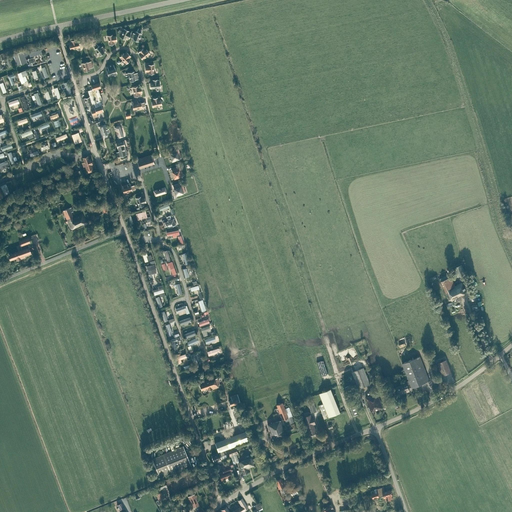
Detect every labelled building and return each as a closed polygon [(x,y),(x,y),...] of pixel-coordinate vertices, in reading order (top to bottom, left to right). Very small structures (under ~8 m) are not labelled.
[(138,42),(142,33),(141,33),(142,30),(138,28),(137,32),(136,31),(135,34),(133,33),(131,38),(133,39),(133,40),(138,42)] [(124,29),(120,37),(125,40),(126,38),(129,39),(131,34),(130,34),(131,32),(129,31),(124,29)] [(107,36),(108,45),(114,44),(114,42),(117,41),(116,36),(113,37),(113,35),(107,36)] [(71,50),(79,47),(78,42),(76,43),(75,40),(71,41),(71,44),(69,45),(71,50)] [(94,49),(100,56),(104,52),(105,51),(102,47),(101,48),(99,45),(98,46),(96,44),(93,46),(95,49),(94,49)] [(143,60),(150,54),(146,49),(144,51),(143,49),(139,52),(140,54),(139,55),(143,60)] [(26,62),(23,51),(13,54),(17,65),(26,62)] [(119,57),(126,64),(130,60),(129,59),(131,56),(127,53),(125,55),(123,53),(119,57)] [(87,62),(81,63),(84,72),(89,70),(89,67),(92,66),(91,65),(92,65),(92,64),(91,64),(90,61),(87,62)] [(154,74),(154,64),(148,65),(148,67),(146,67),(145,67),(145,72),(148,72),(148,74),(154,74)] [(108,77),(117,74),(115,68),(114,68),(113,65),(107,67),(108,70),(106,70),(108,77)] [(21,83),(24,82),(22,77),(27,75),(25,70),(17,73),(21,83)] [(128,73),(129,81),(136,80),(139,79),(137,73),(134,73),(134,71),(128,73)] [(151,89),(160,88),(159,82),(158,82),(157,80),(152,80),(152,83),(150,83),(151,89)] [(86,97),(84,97),(87,105),(94,103),(95,107),(94,107),(95,110),(91,111),(92,115),(93,118),(97,116),(96,114),(103,112),(101,105),(103,103),(100,96),(98,89),(101,88),(99,83),(91,85),(92,89),(88,91),(88,92),(87,94),(86,95),(86,96),(86,97)] [(132,87),(134,97),(140,95),(139,93),(142,93),(141,88),(138,88),(138,86),(132,87)] [(20,96),(25,106),(21,107),(22,109),(29,106),(28,104),(27,104),(25,100),(27,99),(24,94),(20,96)] [(152,107),(162,105),(161,100),(158,100),(158,97),(153,98),(153,101),(151,102),(152,107)] [(132,104),(133,110),(142,108),(142,107),(145,106),(144,102),(141,103),(141,102),(138,103),(137,101),(132,102),(133,104),(132,104)] [(30,119),(39,115),(38,111),(28,114),(30,119)] [(123,137),(119,125),(114,127),(118,139),(123,137)] [(104,126),(100,127),(102,134),(102,136),(107,134),(107,133),(109,132),(108,129),(106,130),(104,126)] [(20,138),(30,133),(27,129),(18,134),(20,138)] [(75,143),(79,142),(77,137),(80,137),(78,132),(71,135),(75,143)] [(63,133),(53,137),(54,141),(65,137),(63,133)] [(116,143),(118,150),(118,149),(119,152),(116,153),(118,157),(125,155),(123,148),(125,147),(123,141),(121,141),(116,143)] [(179,148),(169,152),(172,161),(180,159),(180,158),(177,151),(179,150),(179,148)] [(151,155),(136,159),(140,169),(154,164),(151,155)] [(85,167),(87,170),(92,169),(91,165),(92,164),(91,159),(89,160),(88,156),(82,158),(84,162),(82,163),(83,167),(85,167)] [(181,167),(171,170),(174,179),(182,177),(182,176),(179,169),(181,169),(181,167)] [(4,194),(9,192),(5,183),(0,186),(4,194)] [(182,183),(173,186),(176,196),(184,193),(183,193),(181,186),(183,185),(182,183)] [(135,189),(134,185),(130,186),(130,185),(128,186),(127,184),(122,186),(123,187),(122,188),(124,193),(132,191),(131,190),(135,189)] [(141,199),(140,197),(136,198),(139,207),(143,205),(143,203),(146,202),(144,197),(141,199)] [(73,211),(72,210),(71,207),(63,211),(71,229),(86,222),(82,214),(73,218),(71,212),(73,211)] [(136,214),(138,220),(147,217),(145,211),(136,214)] [(24,257),(31,254),(27,244),(32,242),(30,237),(19,241),(22,249),(7,255),(9,261),(15,258),(16,261),(25,257),(24,257)] [(176,274),(172,262),(167,263),(169,268),(170,268),(172,275),(176,274)] [(146,266),(149,275),(152,274),(151,269),(155,268),(154,264),(146,266)] [(462,264),(454,267),(458,277),(466,273),(462,264)] [(449,300),(467,292),(462,283),(455,286),(450,274),(439,279),(449,300)] [(176,309),(177,312),(185,309),(186,314),(189,313),(186,305),(176,309)] [(188,344),(196,342),(195,338),(184,340),(186,349),(189,348),(188,344)] [(178,363),(181,362),(180,359),(186,357),(185,354),(176,357),(178,363)] [(429,381),(425,369),(420,356),(402,363),(405,370),(409,381),(405,382),(406,383),(396,387),(399,395),(409,391),(408,388),(411,387),(412,388),(429,381)] [(451,372),(446,359),(437,363),(443,375),(451,372)] [(352,372),(356,382),(358,389),(370,384),(364,368),(352,372)] [(215,379),(199,384),(201,390),(207,388),(208,391),(218,387),(217,386),(218,386),(218,385),(217,385),(215,379)] [(319,405),(321,411),(324,419),(340,412),(331,389),(319,393),(323,404),(319,405)] [(369,396),(365,398),(369,407),(367,407),(369,411),(370,410),(371,412),(383,408),(377,394),(374,395),(373,394),(373,395),(372,392),(368,394),(369,396)] [(231,400),(228,401),(230,406),(240,403),(239,401),(238,398),(237,394),(230,396),(231,400)] [(283,420),(292,416),(289,407),(285,409),(283,403),(277,405),(283,420)] [(354,416),(364,412),(360,404),(350,408),(354,416)] [(313,418),(312,418),(310,415),(304,417),(310,435),(316,433),(313,424),(315,424),(313,418)] [(274,441),(286,436),(281,421),(277,422),(276,421),(268,424),(274,441)] [(225,450),(249,441),(245,431),(215,443),(219,453),(211,456),(214,461),(221,459),(220,456),(227,454),(225,450)] [(159,477),(190,465),(183,446),(152,459),(159,477)] [(235,448),(227,451),(229,457),(237,454),(235,448)] [(241,470),(242,474),(248,473),(247,468),(254,466),(252,458),(238,462),(241,470)] [(229,471),(231,471),(230,466),(222,469),(223,472),(219,474),(221,480),(231,477),(229,471)] [(287,485),(286,485),(285,486),(282,478),(276,481),(279,488),(282,487),(285,494),(290,492),(287,485)] [(165,481),(157,484),(159,490),(167,487),(165,481)] [(392,495),(390,490),(385,492),(383,487),(376,489),(377,493),(371,495),(373,499),(383,495),(384,498),(385,501),(392,498),(391,496),(392,495)] [(156,494),(158,501),(164,499),(161,492),(159,492),(159,491),(156,492),(156,494)] [(193,508),(199,506),(194,494),(188,497),(193,508)] [(242,511),(243,511),(248,508),(242,498),(238,501),(242,507),(240,508),(240,507),(232,511),(229,511),(227,507),(221,510),(222,511),(242,511)]
